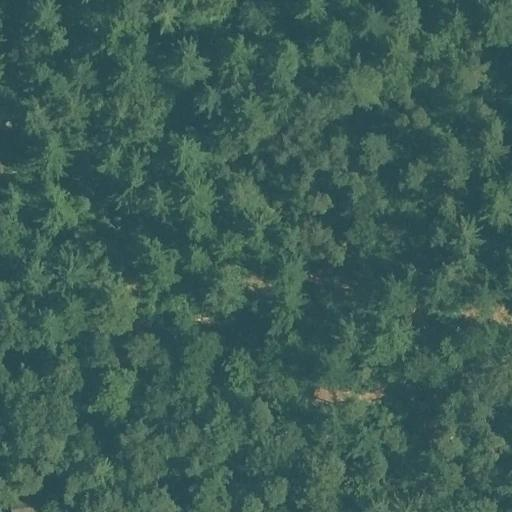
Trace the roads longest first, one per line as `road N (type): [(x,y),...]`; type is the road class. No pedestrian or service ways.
road 1 (track): [(180,511),(78,427),(50,417)]
road 2 (track): [(22,0),(16,78),(0,136)]
